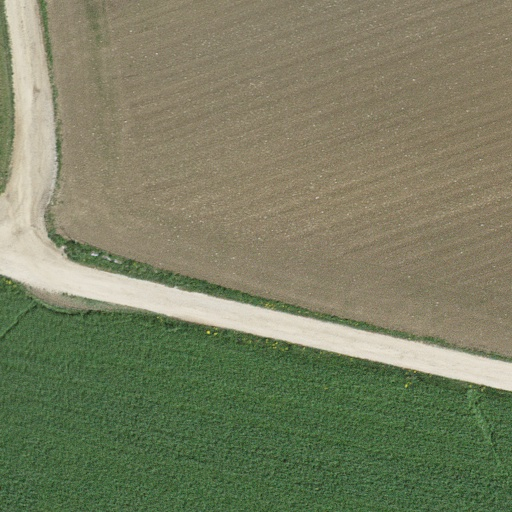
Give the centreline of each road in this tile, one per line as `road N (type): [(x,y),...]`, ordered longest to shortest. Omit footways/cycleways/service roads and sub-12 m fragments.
road 1 (track): [(4,250),(511,376)]
road 2 (track): [(4,250),(25,216),(39,156),(18,0)]
